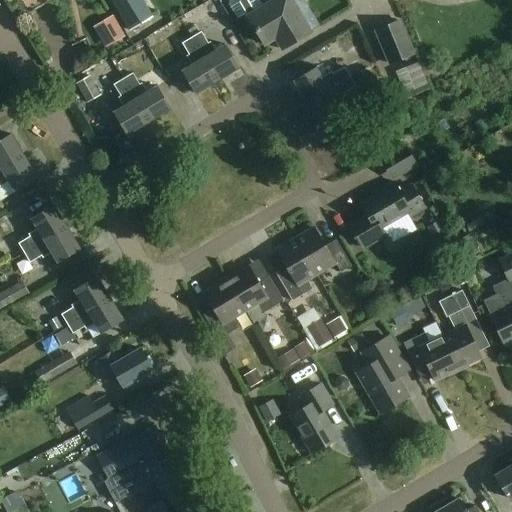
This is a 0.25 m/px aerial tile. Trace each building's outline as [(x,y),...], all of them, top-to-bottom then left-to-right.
[(111,0),(118,10),(130,31),(153,17),(143,0),(111,0)] [(260,0),(231,0),(230,4),(238,17),(248,11),(250,14),(249,15),(266,44),(276,37),(283,48),(311,31),(292,0),(273,0),(261,7),(260,5),(263,3),(260,0)] [(186,15),(181,18),(193,37),(218,79),(240,66),(227,44),(216,51),(211,42),(209,44),(201,32),(197,34),(186,15)] [(94,27),(106,48),(126,37),(113,16),(94,27)] [(417,54),(401,18),(375,29),(391,65),(417,54)] [(196,93),(218,79),(193,37),(184,43),(191,54),(188,56),(193,65),(183,71),(196,93)] [(127,134),(149,121),(124,78),(124,79),(117,67),(114,69),(109,59),(102,63),(122,96),(119,97),(124,106),(114,112),(127,134)] [(362,68),(357,59),(346,66),(351,75),(362,68)] [(308,102),(350,76),(345,68),(333,75),(332,72),(323,77),(316,66),(295,79),(308,102)] [(380,83),(369,66),(356,74),(367,91),(380,83)] [(124,78),(149,121),(172,107),(159,86),(147,93),(141,84),(139,85),(132,73),(124,78)] [(102,94),(91,75),(76,84),(87,103),(102,94)] [(356,85),(350,76),(308,102),(322,124),(344,111),(337,100),(346,95),(344,93),(356,85)] [(404,133),(395,119),(367,136),(377,151),(404,133)] [(0,170),(25,155),(11,133),(0,140),(0,170)] [(418,164),(405,143),(380,159),(392,180),(418,164)] [(25,155),(0,170),(0,185),(0,186),(10,180),(16,190),(38,177),(25,155)] [(62,181),(55,191),(68,201),(76,191),(62,181)] [(399,191),(393,181),(379,189),(381,191),(360,204),(366,214),(348,225),(355,237),(356,236),(363,248),(386,234),(381,226),(408,211),(410,215),(425,207),(412,184),(399,191)] [(25,252),(68,227),(54,205),(32,218),(39,228),(30,233),(31,236),(20,243),(25,252)] [(445,234),(438,221),(429,226),(435,239),(445,234)] [(68,227),(25,252),(30,261),(42,254),(44,256),(53,251),(59,262),(81,249),(68,227)] [(296,238),(317,273),(335,262),(341,272),(352,265),(336,239),(326,245),(315,227),(296,238)] [(317,273),(296,238),(277,249),(288,268),(277,274),(293,300),(313,288),(307,278),(317,273)] [(511,253),(499,260),(508,278),(493,286),(496,294),(483,300),(505,345),(511,341),(511,253)] [(227,279),(246,310),(258,302),(264,312),(284,300),(269,274),(258,281),(249,266),(227,279)] [(62,315),(67,324),(111,298),(97,276),(76,289),(82,299),(72,305),(73,308),(62,315)] [(224,323),(246,310),(227,279),(205,292),(214,307),(204,314),(219,339),(229,332),(224,323)] [(30,294),(23,281),(0,292),(0,307),(1,309),(30,294)] [(455,329),(443,335),(458,367),(481,356),(474,340),(485,335),(463,290),(440,302),(447,316),(449,315),(455,329)] [(48,295),(34,302),(41,314),(54,307),(48,295)] [(111,298),(67,324),(73,333),(84,327),(86,329),(96,322),(102,333),(124,320),(111,298)] [(407,327),(425,316),(417,304),(399,316),(407,327)] [(339,317),(327,324),(334,336),(347,329),(339,317)] [(458,367),(443,335),(430,341),(425,331),(404,342),(417,368),(427,363),(435,378),(458,367)] [(400,356),(389,336),(363,351),(370,364),(358,372),(381,412),(409,396),(398,379),(410,372),(400,356)] [(511,341),(499,348),(504,359),(511,354),(511,341)] [(312,353),(305,342),(296,347),(302,359),(312,353)] [(153,368),(141,348),(118,362),(111,351),(97,359),(107,376),(115,371),(123,385),(153,368)] [(301,361),(294,348),(277,357),(284,370),(301,361)] [(78,364),(70,351),(35,372),(43,384),(78,364)] [(92,364),(85,369),(96,386),(104,381),(92,364)] [(263,381),(255,368),(244,376),(252,388),(263,381)] [(333,404),(321,383),(301,395),(307,406),(291,415),(313,452),(338,437),(322,410),(333,404)] [(439,415),(447,410),(438,393),(430,398),(439,415)] [(116,410),(109,395),(72,415),(80,429),(116,410)] [(156,481),(165,498),(187,486),(169,452),(155,426),(97,456),(112,485),(144,468),(152,483),(156,481)] [(511,466),(497,476),(510,498),(511,496),(511,466)] [(61,486),(73,501),(87,491),(74,476),(61,486)] [(200,511),(187,486),(165,498),(149,507),(151,511),(200,511)] [(467,510),(460,498),(437,511),(480,511),(476,505),(467,510)]
